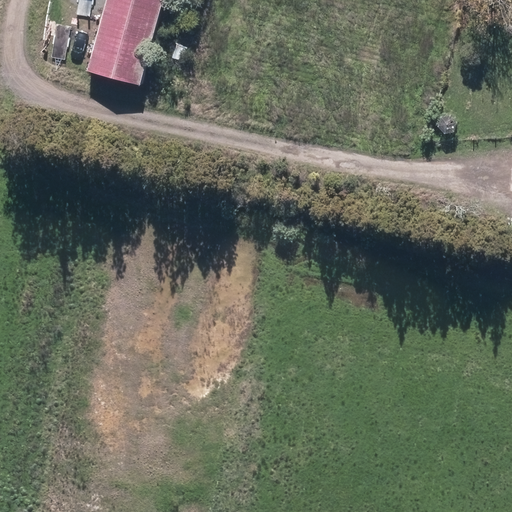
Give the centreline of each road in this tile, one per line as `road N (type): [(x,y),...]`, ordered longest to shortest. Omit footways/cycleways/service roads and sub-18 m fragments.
road 1 (track): [(21,0),(8,57),(35,97),(465,175),(511,176)]
road 2 (unclassified): [(49,511),(117,213)]
